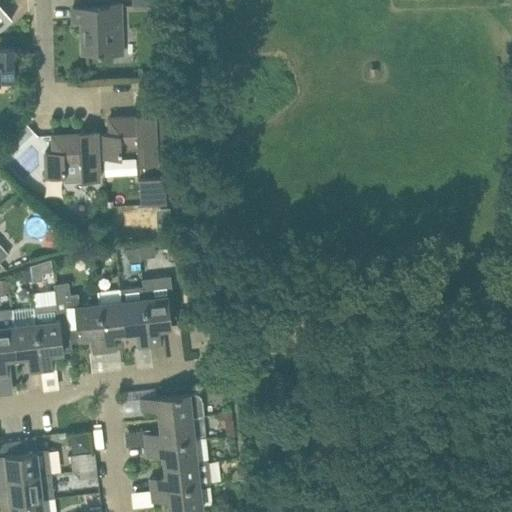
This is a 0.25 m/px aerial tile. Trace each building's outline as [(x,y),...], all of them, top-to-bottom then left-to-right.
[(135,4),(135,9),(148,8),(148,4),(162,3),(161,0),(132,0),(133,4),(135,4)] [(123,54),(122,32),(121,2),(110,3),(110,6),(73,7),(73,21),(82,21),(83,53),(98,53),(98,55),(123,54)] [(0,48),(0,28),(2,27),(0,23),(0,79),(15,79),(14,48),(0,48)] [(110,134),(102,134),(103,159),(121,158),(120,147),(137,146),(138,164),(144,164),(157,163),(154,112),(136,112),(136,118),(126,118),(126,116),(109,117),(110,134)] [(103,159),(102,134),(97,134),(97,129),(80,130),(80,135),(70,136),(70,133),(53,134),(54,150),(46,151),(47,176),(65,175),(65,165),(81,164),(82,181),(98,179),(97,159),(103,159)] [(157,163),(144,164),(145,177),(140,177),(141,204),(169,203),(167,176),(158,176),(157,163)] [(171,227),(158,228),(158,240),(171,239),(171,227)] [(62,232),(46,231),(45,246),(61,247),(62,232)] [(0,266),(3,264),(0,261),(10,253),(0,242),(0,266)] [(41,262),(32,265),(33,280),(43,279),(42,272),(41,262)] [(144,285),(145,296),(151,344),(161,343),(159,327),(172,325),(168,295),(172,294),(171,274),(143,278),(144,285)] [(8,278),(0,279),(0,291),(9,290),(8,278)] [(94,351),(105,350),(99,301),(80,304),(79,293),(72,294),(70,282),(55,284),(57,303),(59,319),(63,350),(72,349),(71,341),(76,340),(80,336),(92,334),(94,351)] [(144,285),(121,288),(126,331),(138,329),(139,346),(151,344),(145,296),(144,285)] [(121,288),(99,291),(99,301),(105,350),(116,348),(114,332),(126,331),(121,288)] [(57,303),(35,306),(42,369),(53,368),(51,351),(63,350),(59,319),(57,303)] [(34,305),(12,308),(18,355),(29,354),(31,371),(42,369),(34,305)] [(0,374),(8,373),(6,357),(18,355),(11,306),(0,307),(0,374)] [(198,392),(195,391),(142,398),(143,409),(159,407),(161,419),(204,414),(202,397),(201,394),(199,393),(198,392)] [(225,419),(233,418),(232,411),(221,412),(222,419),(225,419)] [(204,414),(161,419),(162,431),(146,433),(147,444),(206,437),(204,414)] [(37,450),(35,435),(26,437),(26,439),(3,442),(4,454),(37,450)] [(206,437),(147,444),(148,454),(165,453),(166,464),(209,460),(206,437)] [(0,454),(0,479),(49,473),(46,449),(37,450),(4,454),(0,454)] [(71,454),(73,470),(97,468),(95,451),(71,454)] [(209,460),(166,464),(167,476),(151,478),(152,489),(211,482),(209,460)] [(97,468),(73,470),(73,471),(80,470),(81,478),(98,476),(97,468)] [(9,490),(11,501),(40,498),(43,498),(52,497),(49,473),(0,479),(0,487),(0,491),(9,490)] [(200,484),(152,489),(153,500),(170,498),(171,510),(202,507),(200,484)] [(2,503),(2,511),(44,511),(43,498),(40,498),(11,501),(2,503)]
